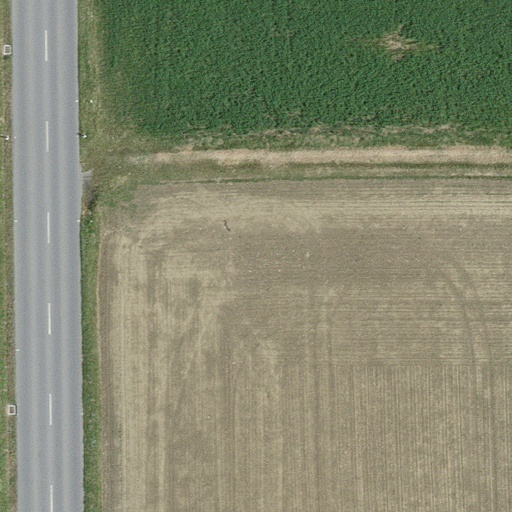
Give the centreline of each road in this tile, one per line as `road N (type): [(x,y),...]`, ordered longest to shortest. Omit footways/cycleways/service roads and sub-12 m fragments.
road 1 (secondary): [(52,511),(44,0)]
road 2 (track): [(511,198),(46,194)]
